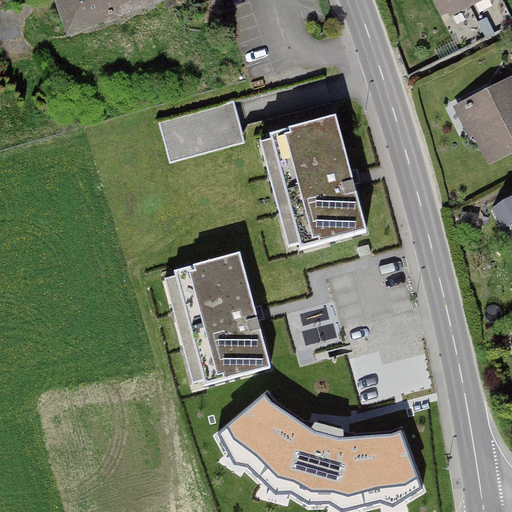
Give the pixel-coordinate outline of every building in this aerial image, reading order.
[(55,0),(66,33),(152,3),(150,0),(55,0)] [(434,0),(440,12),(464,0),(434,0)] [(489,161),(511,149),(511,84),(511,82),(462,107),(489,161)] [(160,122),(172,164),(245,144),(233,101),(160,122)] [(363,231),(334,117),(268,134),(297,248),(363,231)] [(511,199),(498,206),(511,234),(511,199)] [(273,370),(239,253),(169,274),(203,391),(273,370)] [(372,422),(362,425),(302,441),(318,503),(435,469),(437,474),(438,474),(418,393),(368,406),(372,422)]
